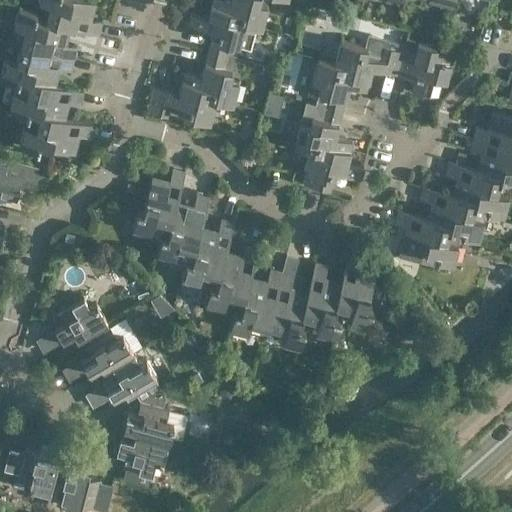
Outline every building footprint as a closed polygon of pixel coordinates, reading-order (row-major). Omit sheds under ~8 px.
[(102,21),(90,18),(95,1),(92,0),(39,0),(40,0),(51,3),(47,19),(65,24),(65,25),(70,26),(98,34),(102,21)] [(258,2),(258,0),(211,0),(211,4),(236,10),(234,20),(256,26),(260,27),(266,4),(258,2)] [(214,29),(208,50),(235,58),(238,46),(251,49),(256,26),(234,20),(236,10),(211,4),(207,17),(191,12),(188,22),(214,29)] [(77,45),(65,42),(70,26),(65,25),(65,24),(47,19),(37,17),(38,11),(19,6),(14,24),(25,27),(21,45),(73,58),(77,45)] [(341,39),(335,61),(343,64),(341,73),(367,80),(371,68),(396,75),(403,50),(384,45),(380,59),(365,55),(367,46),(341,39)] [(396,75),(409,78),(414,79),(411,90),(429,95),(434,78),(445,81),(453,54),(435,49),(436,45),(418,41),(415,53),(403,50),(396,75)] [(50,82),(55,83),(59,67),(70,70),(73,58),(21,45),(17,61),(5,58),(0,77),(19,82),(20,76),(31,79),(31,77),(50,82)] [(235,58),(208,50),(201,75),(185,71),(182,80),(208,87),(205,97),(215,99),(232,104),(238,81),(230,78),(235,58)] [(306,101),(341,110),(348,85),(365,90),(367,80),(341,73),(343,64),(335,61),(317,57),(307,94),(306,101)] [(63,86),(55,83),(50,82),(31,77),(31,79),(27,95),(16,92),(11,110),(29,115),(30,109),(41,112),(60,116),(65,117),(69,101),(80,104),(84,90),(63,86)] [(210,121),(215,99),(205,97),(208,87),(182,80),(179,93),(153,86),(147,110),(167,115),(171,102),(185,106),(183,114),(210,121)] [(294,145),(311,150),(320,152),(323,143),(349,149),(352,139),(335,135),(341,110),(306,101),(294,145)] [(511,115),(497,112),(492,110),(487,128),(475,125),(472,137),(511,147),(511,115)] [(94,124),(65,117),(60,116),(41,112),(37,128),(24,125),(20,144),(39,149),(40,143),(74,151),(79,134),(90,137),(94,124)] [(476,168),(481,170),(501,175),(501,176),(511,179),(509,185),(511,185),(511,147),(472,137),(468,150),(480,153),(476,168)] [(302,184),(329,191),(334,170),(360,177),(362,166),(346,162),(349,149),(323,143),(320,152),(311,150),(302,184)] [(0,194),(16,199),(19,186),(32,189),(38,167),(16,161),(16,159),(10,157),(9,160),(0,157),(0,194)] [(444,173),(456,176),(451,192),(457,193),(456,194),(476,199),(475,200),(486,202),(484,208),(487,209),(503,213),(508,195),(496,192),(501,176),(501,175),(481,170),(476,168),(447,161),(444,173)] [(169,179),(151,175),(142,209),(136,207),(132,226),(150,231),(160,238),(161,233),(166,234),(169,223),(170,224),(174,205),(176,205),(177,200),(184,171),(171,168),(169,179)] [(135,183),(128,181),(126,189),(133,191),(135,183)] [(477,238),(482,219),(487,209),(484,208),(486,202),(475,200),(476,199),(456,194),(457,193),(451,192),(422,184),(419,197),(431,200),(427,216),(432,218),(450,223),(450,224),(461,227),(459,233),(461,233),(477,238)] [(193,204),(177,200),(176,205),(174,205),(170,224),(169,223),(166,234),(161,233),(160,238),(156,251),(185,259),(186,258),(191,260),(194,249),(199,230),(200,231),(201,226),(208,196),(196,193),(193,204)] [(453,262),(461,233),(459,233),(461,227),(450,224),(450,223),(432,218),(427,216),(398,209),(394,222),(406,225),(401,243),(436,252),(435,257),(453,262)] [(221,219),(218,230),(201,226),(200,231),(199,230),(194,249),(191,260),(186,258),(185,259),(181,277),(199,282),(202,270),(218,274),(223,256),(225,256),(226,251),(234,222),(221,219)] [(398,255),(433,264),(435,257),(436,252),(401,243),(398,255)] [(242,255),(226,251),(225,256),(223,256),(218,274),(219,275),(216,285),(210,283),(205,302),(224,306),(227,295),(243,299),(247,280),(249,281),(251,275),(258,247),(245,244),(242,255)] [(348,252),(341,281),(339,286),(334,304),(336,305),(352,309),(349,321),(367,326),(372,307),(367,306),(376,271),(358,266),(360,255),(348,252)] [(314,262),(307,290),(306,295),(305,295),(305,296),(300,315),(302,316),(319,320),(315,331),(334,335),(339,317),(333,316),(336,305),(334,304),(339,286),(341,281),(324,277),(327,265),(314,262)] [(269,268),(266,279),(251,275),(249,281),(247,280),(243,299),(240,310),(234,308),(229,327),(248,332),(251,320),(267,325),(282,271),(269,268)] [(300,315),(305,296),(305,295),(306,295),(307,290),(291,286),(294,274),(282,271),(267,325),(284,329),(281,341),(300,345),(305,327),(300,325),(302,316),(300,315)] [(62,341),(63,340),(74,333),(77,339),(108,321),(96,302),(90,306),(84,295),(57,311),(63,321),(54,327),(62,341)] [(96,365),(98,370),(105,366),(106,367),(134,350),(141,346),(124,317),(110,325),(84,340),(90,351),(81,356),(89,369),(96,365)] [(141,361),(134,350),(106,367),(105,366),(98,370),(113,395),(124,388),(127,393),(134,389),(134,390),(156,377),(158,376),(147,357),(141,361)] [(136,427),(134,434),(168,443),(170,437),(182,440),(189,413),(169,408),(169,407),(163,405),(166,395),(156,377),(134,390),(140,399),(137,411),(126,408),(123,423),(136,427)] [(163,463),(168,443),(134,434),(133,438),(120,435),(116,450),(126,452),(123,464),(152,472),(155,461),(163,463)] [(19,473),(18,476),(32,480),(30,487),(48,492),(56,463),(57,463),(58,459),(52,457),(55,444),(41,440),(38,450),(26,447),(25,451),(9,447),(4,469),(19,473)] [(101,478),(88,474),(89,469),(69,464),(69,466),(57,463),(56,463),(48,492),(62,495),(60,503),(79,508),(78,511),(104,511),(106,510),(113,484),(100,481),(101,478)]
